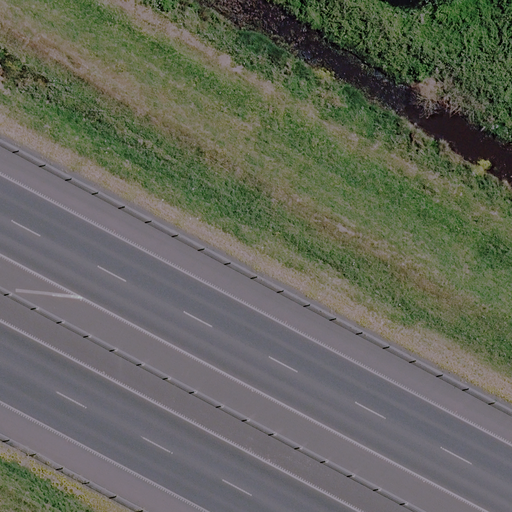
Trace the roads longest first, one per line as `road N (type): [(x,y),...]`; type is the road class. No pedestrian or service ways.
road 1 (motorway): [(0,212),(511,483)]
road 2 (motorway): [(298,511),(0,354)]
